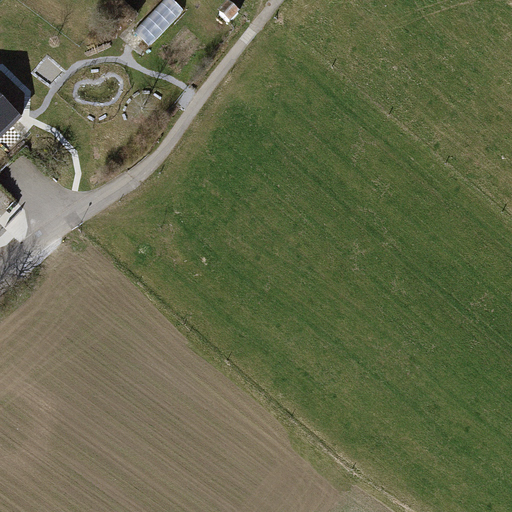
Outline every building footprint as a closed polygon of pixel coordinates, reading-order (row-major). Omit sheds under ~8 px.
[(185,12),(172,0),(166,0),(135,34),(150,48),(185,12)] [(140,17),(125,4),(114,15),(128,30),(140,17)] [(242,16),(229,5),(218,19),(232,30),(242,16)] [(71,86),(28,44),(0,72),(0,83),(38,122),(71,86)] [(0,134),(19,114),(0,96),(0,134)]
